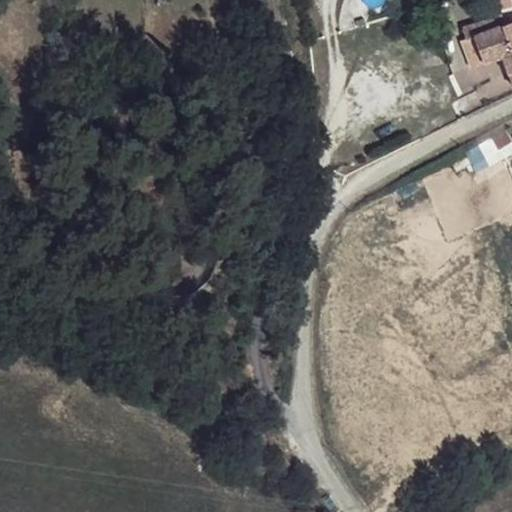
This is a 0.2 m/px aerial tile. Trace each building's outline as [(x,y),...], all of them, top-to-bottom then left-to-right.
[(511,0),(501,0),(505,10),(511,7),(511,0)] [(496,14),(466,24),(469,38),(477,35),(502,25),(496,14)] [(511,23),(502,25),(511,51),(511,54),(506,57),(508,65),(511,75),(511,23)] [(511,51),(502,25),(477,35),(487,64),(506,57),(511,54),(511,51)] [(477,35),(463,40),(474,69),(487,64),(477,35)]
